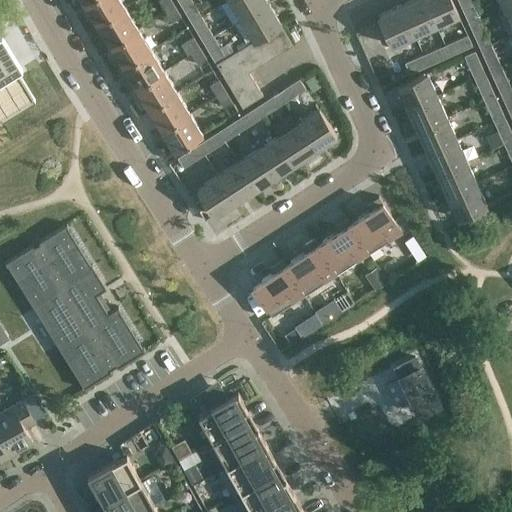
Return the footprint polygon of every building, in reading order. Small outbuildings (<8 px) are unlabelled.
[(96,23),(124,5),(121,0),(85,0),(83,1),(96,23)] [(158,0),(165,10),(174,4),(171,0),(158,0)] [(192,0),(181,0),(179,1),(190,19),(200,13),(192,0)] [(267,0),(229,0),(240,18),(268,1),(267,0)] [(412,33),(434,23),(423,0),(407,0),(399,4),(412,33)] [(423,0),(434,23),(456,13),(450,0),(423,0)] [(467,23),(478,18),(470,0),(466,0),(459,3),(467,23)] [(511,0),(499,0),(504,9),(511,5),(511,0)] [(253,39),(253,38),(257,36),(268,29),(279,23),(280,21),(268,1),(240,18),(253,39)] [(165,10),(171,21),(181,15),(174,4),(165,10)] [(390,43),(412,33),(399,4),(377,14),(390,43)] [(109,44),(137,26),(124,5),(96,23),(109,44)] [(201,37),(211,31),(200,13),(190,19),(201,37)] [(0,42),(11,36),(0,18),(0,42)] [(279,23),(268,29),(281,50),(291,43),(279,23)] [(481,23),(470,28),(479,47),(490,42),(481,23)] [(122,65),(150,48),(137,26),(109,44),(122,65)] [(268,29),(257,36),(270,57),(281,50),(268,29)] [(446,42),(451,52),(470,44),(466,33),(446,42)] [(183,41),(190,52),(200,47),(193,36),(183,41)] [(253,38),(253,39),(246,42),(259,64),(270,57),(257,36),(253,38)] [(216,61),(225,55),(226,55),(215,37),(205,43),(216,61)] [(229,83),(248,71),(259,64),(246,42),(226,55),(225,55),(216,61),(229,83)] [(487,66),(498,62),(490,42),(479,47),(487,66)] [(426,64),(445,55),(440,44),(421,53),(426,64)] [(190,52),(197,64),(206,58),(200,47),(190,52)] [(135,86),(163,69),(150,48),(122,65),(135,86)] [(471,73),(482,68),(473,49),(462,54),(471,73)] [(402,62),(407,73),(426,64),(421,53),(402,62)] [(0,63),(0,117),(1,119),(35,99),(15,67),(10,70),(5,61),(0,63)] [(501,67),(490,72),(499,91),(509,86),(501,67)] [(148,107),(176,90),(163,69),(135,86),(148,107)] [(406,106),(436,93),(426,70),(396,84),(406,106)] [(248,71),(229,83),(235,94),(255,82),(248,71)] [(484,74),(473,79),(482,98),(493,93),(484,74)] [(282,89),(288,98),(305,87),(299,77),(282,89)] [(209,83),(215,94),(225,89),(218,78),(209,83)] [(235,94),(243,106),(262,94),(255,82),(235,94)] [(507,110),(511,108),(511,91),(509,86),(499,91),(507,110)] [(215,94),(222,105),(232,100),(225,89),(215,94)] [(161,128),(189,111),(176,90),(148,107),(161,128)] [(264,113),(282,101),(276,92),(258,104),(264,113)] [(416,128),(446,115),(436,93),(406,106),(416,128)] [(491,117),(502,112),(493,93),(482,98),(491,117)] [(241,115),(247,124),(264,113),(258,104),(241,115)] [(298,121),(316,148),(336,135),(319,108),(298,121)] [(189,111),(161,128),(174,150),(202,133),(189,111)] [(426,150),(456,137),(446,115),(416,128),(426,150)] [(223,139),(241,127),(235,118),(218,130),(223,139)] [(511,135),(504,118),(493,123),(502,142),(511,137),(511,135)] [(278,134),(295,161),(316,148),(298,121),(278,134)] [(200,141),(206,150),(223,139),(218,130),(200,141)] [(258,147),(275,174),(295,161),(278,134),(258,147)] [(456,137),(426,150),(436,172),(466,159),(456,137)] [(511,162),(511,161),(511,137),(502,142),(511,162)] [(182,165),(200,154),(195,145),(177,156),(182,165)] [(255,188),(275,174),(258,147),(237,161),(255,188)] [(466,159),(436,172),(446,195),(476,181),(466,159)] [(234,201),(255,188),(237,161),(217,174),(234,201)] [(214,214),(234,201),(217,174),(197,187),(214,214)] [(476,181),(446,195),(456,217),(486,203),(476,181)] [(366,249),(367,252),(390,237),(388,235),(399,228),(378,195),(366,202),(370,209),(350,221),(349,222),(367,249),(366,249)] [(349,222),(350,221),(346,215),(333,223),(337,229),(317,242),(317,243),(334,270),(335,273),(358,258),(356,256),(366,249),(367,249),(349,222)] [(64,220),(2,259),(81,382),(143,343),(116,302),(106,308),(93,288),(103,281),(64,220)] [(317,243),(317,242),(313,236),(301,244),(305,250),(285,263),(302,291),(301,291),(303,293),(325,279),(324,277),(334,270),(317,243)] [(285,263),(281,257),(269,265),(273,271),(252,285),(271,314),(293,300),(291,297),(301,291),(302,291),(285,263)] [(437,401),(414,355),(394,366),(400,377),(402,376),(419,410),(437,401)] [(212,440),(252,418),(237,392),(198,414),(212,440)] [(0,410),(0,435),(10,454),(32,441),(24,426),(35,420),(22,398),(0,410)] [(226,465),(266,443),(252,418),(212,440),(226,465)] [(0,459),(10,454),(0,435),(0,459)] [(184,437),(172,444),(178,456),(190,448),(184,437)] [(240,490),(280,468),(266,443),(226,465),(240,490)] [(191,480),(201,474),(194,460),(201,456),(196,448),(179,457),(191,480)] [(101,502),(140,479),(126,453),(86,475),(101,502)] [(252,511),(259,511),(294,493),(280,468),(240,490),(252,511)] [(106,511),(141,511),(154,505),(140,479),(101,502),(106,511)] [(304,511),(294,493),(259,511),(304,511)]
